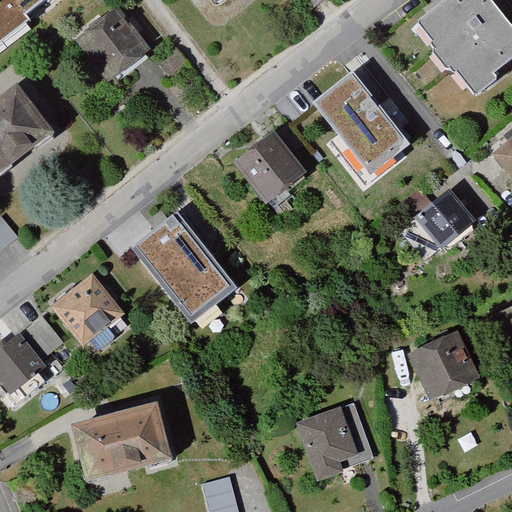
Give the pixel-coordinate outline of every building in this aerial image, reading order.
[(0,0),(0,42),(55,5),(51,0),(0,0)] [(206,0),(219,16),(241,0),(206,0)] [(511,15),(500,0),(465,0),(422,34),(479,107),(510,83),(503,74),(511,66),(511,15)] [(118,15),(79,46),(115,92),(150,65),(166,85),(189,67),(171,44),(153,59),(118,15)] [(355,82),(306,119),(367,200),(417,162),(355,82)] [(0,107),(0,182),(62,139),(27,89),(0,107)] [(311,184),(274,138),(227,176),(308,276),(354,238),(311,184)] [(491,163),(511,187),(511,138),(505,144),(509,148),(491,163)] [(480,231),(453,198),(395,244),(422,278),(480,231)] [(135,253),(186,317),(210,297),(216,304),(233,291),(176,220),(135,253)] [(2,224),(0,225),(0,259),(18,245),(2,224)] [(53,316),(85,361),(95,353),(100,360),(118,347),(108,333),(115,328),(89,291),(53,316)] [(511,307),(492,316),(504,344),(511,341),(511,307)] [(43,323),(32,331),(51,356),(62,348),(43,323)] [(32,331),(22,340),(40,364),(51,356),(32,331)] [(484,390),(457,335),(410,358),(436,413),(484,390)] [(22,340),(0,357),(0,387),(15,406),(40,386),(29,372),(40,364),(22,340)] [(356,411),(295,434),(317,489),(377,466),(356,411)] [(178,414),(85,435),(97,491),(190,470),(178,414)] [(38,478),(12,488),(21,511),(41,511),(50,509),(38,478)] [(202,491),(208,511),(238,511),(230,484),(202,491)]
